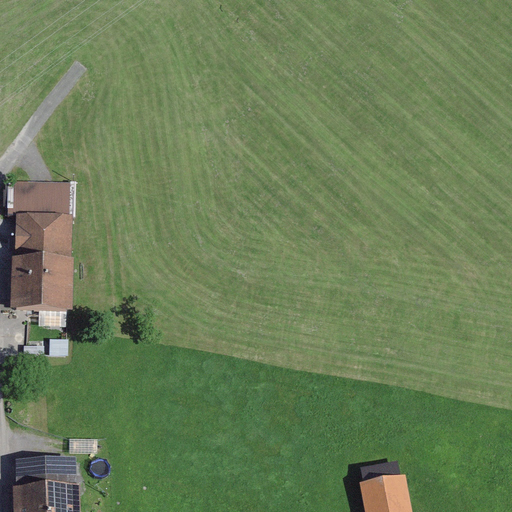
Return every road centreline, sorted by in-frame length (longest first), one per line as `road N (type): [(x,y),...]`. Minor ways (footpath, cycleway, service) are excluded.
road 1 (track): [(0,167),(72,167),(162,229),(377,421),(428,487)]
road 2 (track): [(0,439),(123,455),(271,511)]
road 3 (track): [(8,167),(79,70)]
